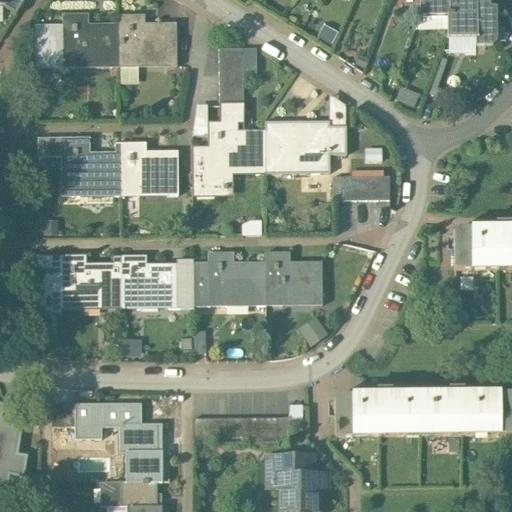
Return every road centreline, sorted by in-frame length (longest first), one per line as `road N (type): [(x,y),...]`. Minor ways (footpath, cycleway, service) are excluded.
road 1 (residential): [(415,152),(416,202),(388,288),(341,357),(266,379),(0,368)]
road 2 (residential): [(210,0),(382,109),(415,152)]
road 3 (residential): [(511,83),(471,124),(415,152)]
